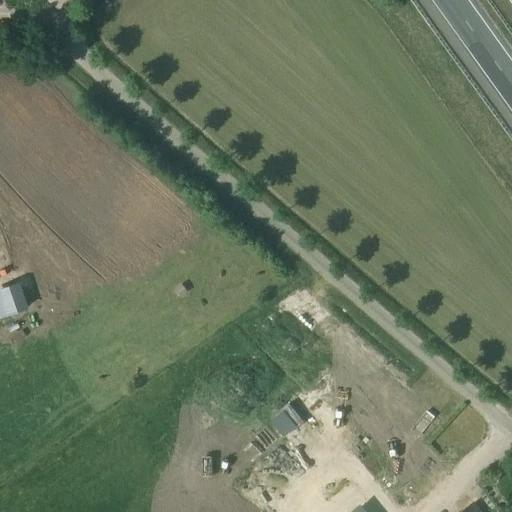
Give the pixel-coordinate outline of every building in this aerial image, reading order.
[(358,355),(344,370),(363,388),(377,373),(358,355)] [(379,374),(365,387),(382,405),(396,391),(379,374)] [(386,405),(403,421),(419,406),(402,389),(386,405)] [(400,508),(435,475),(375,411),(339,444),(400,508)] [(363,511),(347,489),(314,511),(363,511)] [(239,511),(221,491),(196,511),(239,511)]
